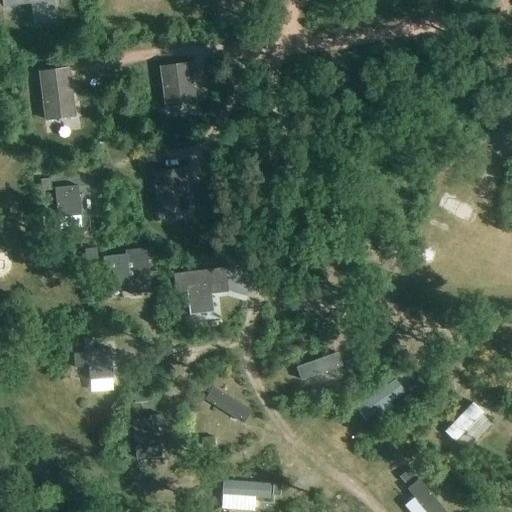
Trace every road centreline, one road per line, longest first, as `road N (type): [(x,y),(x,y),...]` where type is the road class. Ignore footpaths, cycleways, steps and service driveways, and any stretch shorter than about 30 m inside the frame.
road 1 (track): [(511,25),(378,30),(302,41),(246,60),(213,109),(198,164),(208,230),(240,277),(300,300),(434,330),(511,337)]
road 2 (unknown): [(85,54),(234,53),(272,32)]
